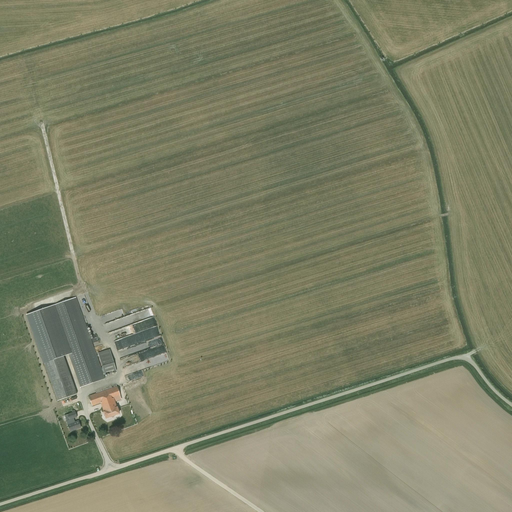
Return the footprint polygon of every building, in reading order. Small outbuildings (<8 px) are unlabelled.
[(64,356),(68,354),(80,388),(106,379),(104,375),(97,353),(77,297),(27,314),(44,363),(64,356)] [(154,317),(133,324),(138,336),(140,335),(142,339),(146,337),(146,339),(152,337),(150,333),(144,335),(143,331),(157,326),(154,317)] [(155,365),(169,361),(162,337),(156,339),(158,346),(120,358),(123,368),(153,358),(155,365)] [(104,375),(116,371),(111,355),(110,349),(98,353),(99,358),(104,375)] [(77,394),(64,356),(44,363),(57,401),(77,394)] [(104,412),(106,418),(119,414),(117,407),(116,408),(115,402),(121,400),(116,387),(89,396),(92,406),(101,403),(104,412)] [(64,416),(66,421),(70,432),(80,428),(78,421),(75,422),(74,418),(77,417),(75,412),(64,416)]
